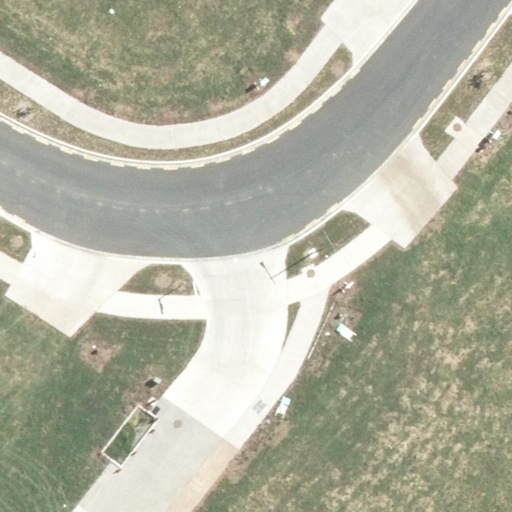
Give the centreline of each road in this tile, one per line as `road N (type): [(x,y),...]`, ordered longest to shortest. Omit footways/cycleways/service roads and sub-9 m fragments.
road 1 (residential): [(452,0),(362,114),(274,178),(181,203)]
road 2 (residential): [(181,203),(199,413),(118,511)]
road 3 (residential): [(181,203),(61,189),(0,158)]
